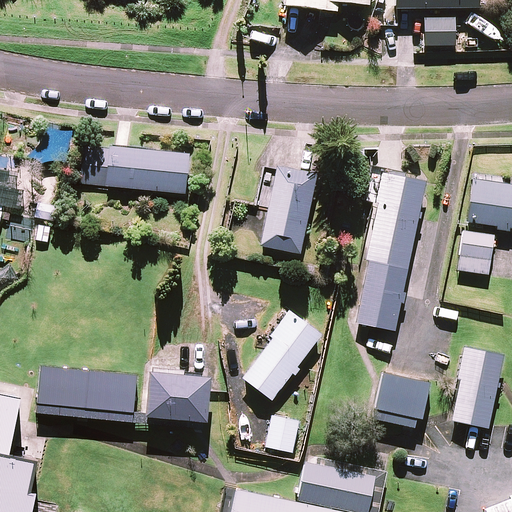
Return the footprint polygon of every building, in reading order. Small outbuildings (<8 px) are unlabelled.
[(369,0),(287,0),(286,8),(337,13),(338,3),(369,7),(369,0)] [(479,9),(479,0),(396,0),(397,10),(479,9)] [(455,47),(455,20),(425,20),(425,47),(455,47)] [(71,134),(7,121),(2,148),(21,151),(20,156),(65,165),(71,134)] [(189,156),(84,146),(81,185),(186,194),(189,156)] [(422,170),(381,163),(355,315),(395,323),(422,170)] [(317,177),(278,169),(261,246),(300,255),(317,177)] [(494,227),(494,231),(509,233),(510,230),(511,229),(511,186),(475,180),(469,223),(494,227)] [(494,237),(464,232),(458,271),(488,276),(494,237)] [(241,365),(271,388),(322,321),(291,298),(241,365)] [(483,414),(497,339),(465,333),(452,408),(483,414)] [(138,360),(44,352),(40,393),(134,402),(138,360)] [(424,369),(376,361),(369,401),(417,409),(424,369)] [(208,367),(148,363),(145,405),(204,410),(208,367)] [(301,409),(272,404),(267,434),(296,439),(301,409)] [(39,422),(0,413),(0,447),(33,454),(39,422)] [(102,435),(39,422),(33,454),(95,467),(102,435)] [(102,435),(95,467),(149,478),(156,446),(102,435)] [(369,459),(303,446),(296,480),(362,493),(369,459)] [(170,511),(180,468),(182,456),(159,452),(146,511),(170,511)] [(202,511),(210,475),(180,468),(170,511),(202,511)] [(287,511),(293,488),(229,475),(221,511),(287,511)] [(359,511),(362,502),(293,488),(287,511),(359,511)]
